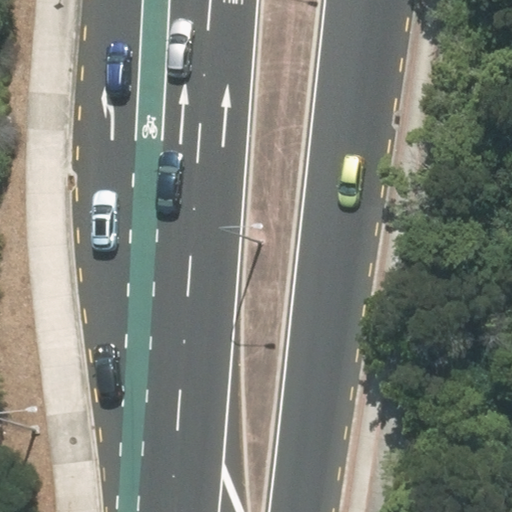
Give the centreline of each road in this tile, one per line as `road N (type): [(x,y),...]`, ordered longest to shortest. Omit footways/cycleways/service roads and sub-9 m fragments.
road 1 (motorway): [(185,458),(104,192),(114,0)]
road 2 (primary): [(185,458),(223,0)]
road 3 (primary): [(347,172),(307,511)]
road 4 (motorway): [(375,0),(347,172)]
road 5 (primary): [(357,0),(347,172)]
